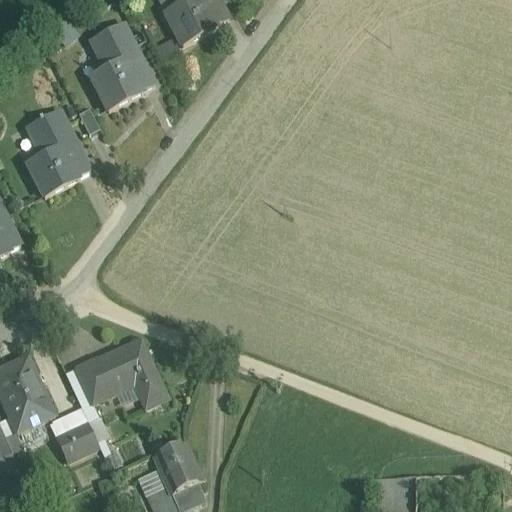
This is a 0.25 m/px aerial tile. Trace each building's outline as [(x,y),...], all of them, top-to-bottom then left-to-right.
[(215,0),(175,0),(181,11),(166,18),(183,52),(219,34),(217,31),(205,9),(217,2),(215,0)] [(229,25),(217,2),(205,9),(217,31),(229,25)] [(124,31),(92,47),(106,75),(91,83),(108,117),(144,99),(143,96),(154,90),(124,31)] [(100,135),(90,114),(79,120),(90,140),(100,135)] [(60,117),(28,133),(43,162),(27,170),(45,204),(80,185),(79,183),(67,160),(79,154),(60,117)] [(91,177),(79,154),(67,160),(79,183),(91,177)] [(0,210),(0,264),(10,259),(9,256),(0,239),(0,231),(9,227),(0,210)] [(20,250),(9,227),(0,231),(0,239),(9,256),(20,250)] [(141,347),(99,366),(107,384),(86,394),(94,410),(95,410),(135,391),(146,415),(168,405),(141,347)] [(55,422),(28,363),(11,371),(12,372),(0,377),(0,401),(18,439),(55,422)] [(98,364),(77,374),(86,394),(107,384),(99,366),(98,364)] [(77,374),(66,379),(89,428),(89,429),(101,423),(95,410),(94,410),(86,394),(77,374)] [(89,428),(56,443),(67,467),(100,452),(89,429),(89,428)] [(0,430),(0,463),(13,458),(0,430)] [(202,487),(185,449),(155,462),(168,491),(172,501),(173,500),(177,511),(196,511),(207,507),(199,489),(202,487)] [(503,511),(503,483),(395,484),(395,485),(395,511),(503,511)] [(395,511),(395,485),(375,485),(374,511),(395,511)] [(168,491),(147,500),(152,511),(177,511),(173,500),(172,501),(168,491)]
